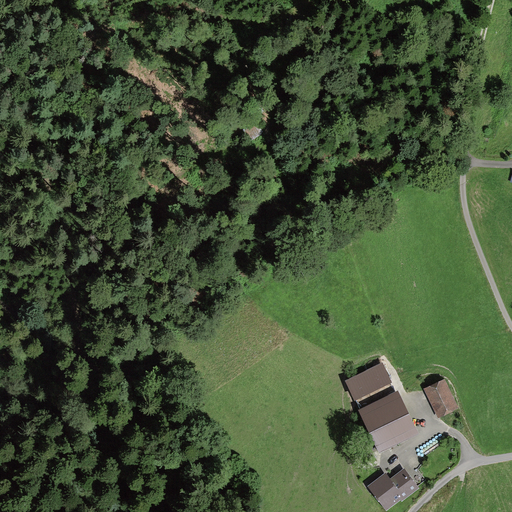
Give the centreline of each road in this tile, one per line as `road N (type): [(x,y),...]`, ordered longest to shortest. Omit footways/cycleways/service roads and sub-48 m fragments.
road 1 (track): [(495,0),(471,103),(462,200),(511,327)]
road 2 (track): [(0,299),(84,354),(124,392),(180,511)]
